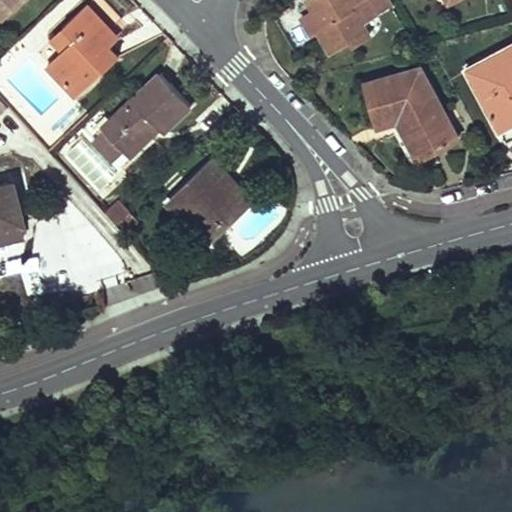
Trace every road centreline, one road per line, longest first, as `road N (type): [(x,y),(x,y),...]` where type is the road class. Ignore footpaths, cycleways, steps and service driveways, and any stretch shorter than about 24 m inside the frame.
road 1 (tertiary): [(366,265),(0,393)]
road 2 (residential): [(180,5),(335,184),(366,265)]
road 3 (tertiary): [(511,223),(366,265)]
